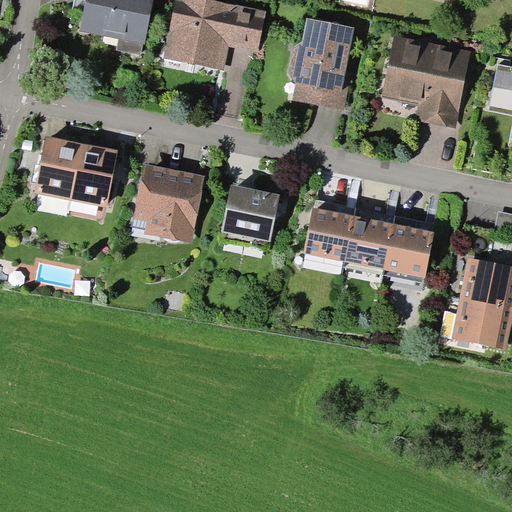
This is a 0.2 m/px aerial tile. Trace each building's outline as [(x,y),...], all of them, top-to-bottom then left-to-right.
[(85,0),(79,34),(145,46),(153,0),(85,0)] [(224,74),(228,49),(258,55),(265,14),(191,0),(176,0),(163,62),(224,74)] [(352,80),(346,79),(355,33),(305,25),(302,47),(293,50),(288,77),(295,85),(292,104),(346,113),(352,80)] [(473,55),(395,40),(382,101),(420,108),(417,123),(457,131),(460,114),(473,55)] [(511,71),(499,69),(491,112),(511,116),(511,71)] [(68,204),(79,148),(44,142),(33,198),(68,204)] [(103,211),(114,155),(79,148),(68,204),(103,211)] [(205,179),(142,167),(131,221),(150,225),(148,239),(191,247),(205,179)] [(229,189),(219,235),(270,246),(280,200),(229,189)] [(313,212),(304,257),(345,265),(353,220),(313,212)] [(353,220),(345,265),(385,273),(394,228),(353,220)] [(394,228),(385,273),(426,281),(435,236),(394,228)] [(511,267),(469,259),(461,300),(511,309),(511,267)] [(511,320),(511,309),(461,300),(454,342),(506,351),(511,320)]
